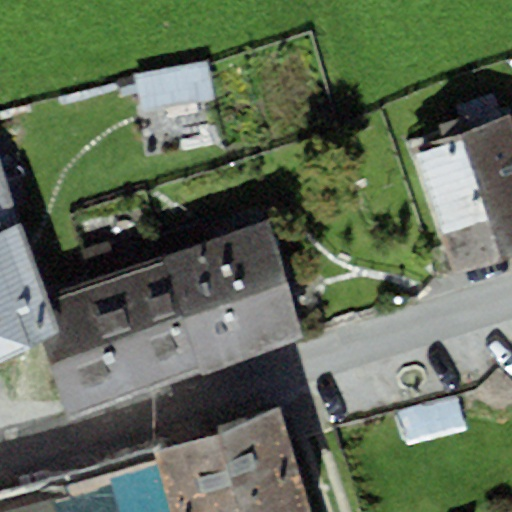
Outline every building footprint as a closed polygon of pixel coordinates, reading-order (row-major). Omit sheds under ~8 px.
[(511,129),(506,113),(413,147),(459,268),(511,248),(511,129)] [(0,172),(0,352),(13,347),(39,336),(57,327),(45,296),(18,223),(0,172)] [(303,336),(262,220),(163,254),(200,364),(203,370),(303,336)] [(44,350),(66,413),(200,364),(163,254),(45,296),(57,327),(39,336),(44,350)] [(152,449),(154,458),(167,511),(306,511),(279,403),(187,436),(152,449)] [(0,503),(0,511),(167,511),(154,458),(0,503)]
